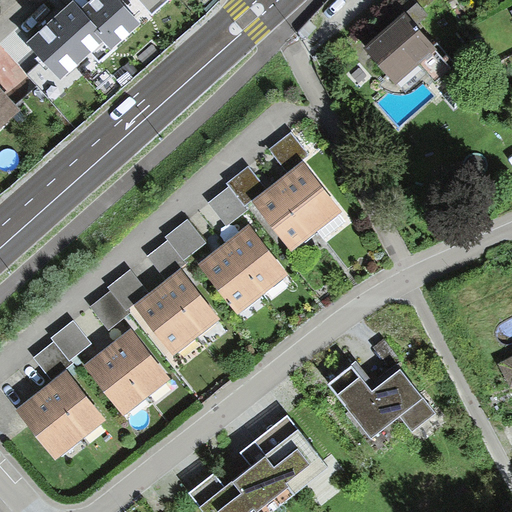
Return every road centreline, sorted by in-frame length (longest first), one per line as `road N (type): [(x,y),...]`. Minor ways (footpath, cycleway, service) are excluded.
road 1 (residential): [(100,511),(410,278)]
road 2 (primary): [(263,0),(0,237)]
road 3 (residential): [(266,0),(410,278)]
road 4 (track): [(410,278),(511,479)]
